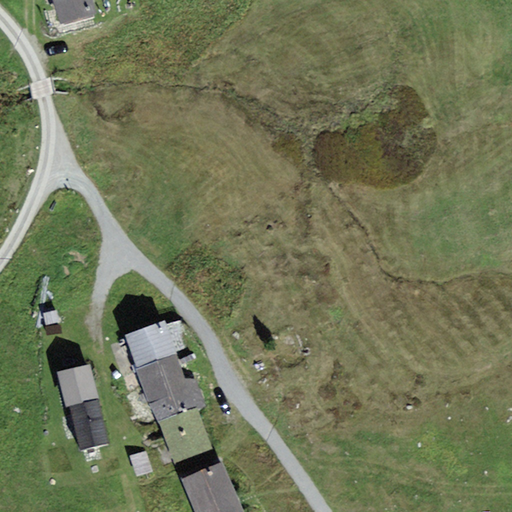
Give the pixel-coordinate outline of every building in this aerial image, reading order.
[(52,0),(61,27),(99,16),(93,0),(52,0)] [(63,315),(44,319),(46,332),(66,328),(63,315)] [(169,329),(130,342),(157,426),(197,413),(169,329)] [(95,370),(62,379),(83,462),(116,454),(95,370)] [(197,413),(157,426),(172,469),(211,456),(197,413)] [(242,511),(226,471),(186,487),(195,511),(242,511)]
